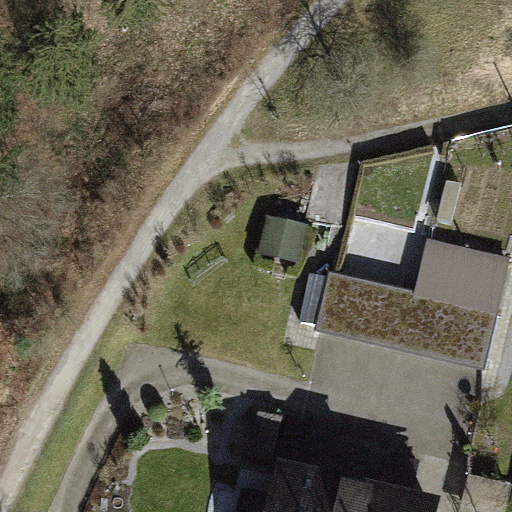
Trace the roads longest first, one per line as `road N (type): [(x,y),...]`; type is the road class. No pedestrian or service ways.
road 1 (track): [(2,511),(111,309),(195,174),(333,0)]
road 2 (residential): [(71,511),(117,407),(153,380),(217,384),(450,438)]
road 3 (track): [(511,107),(195,174)]
